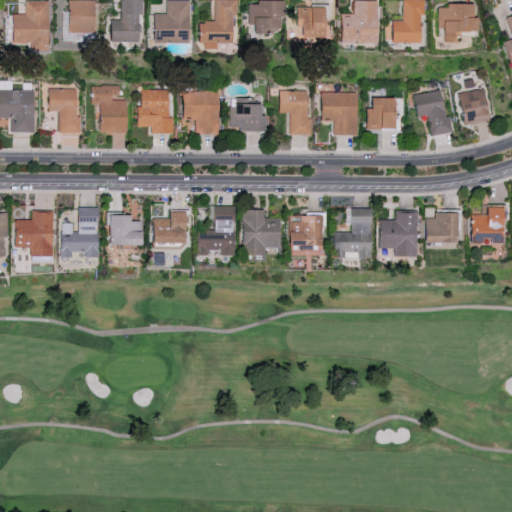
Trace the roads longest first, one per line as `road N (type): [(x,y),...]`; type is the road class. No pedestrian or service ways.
road 1 (residential): [(511,141),(416,163),(0,159)]
road 2 (residential): [(0,182),(417,187),(511,169)]
